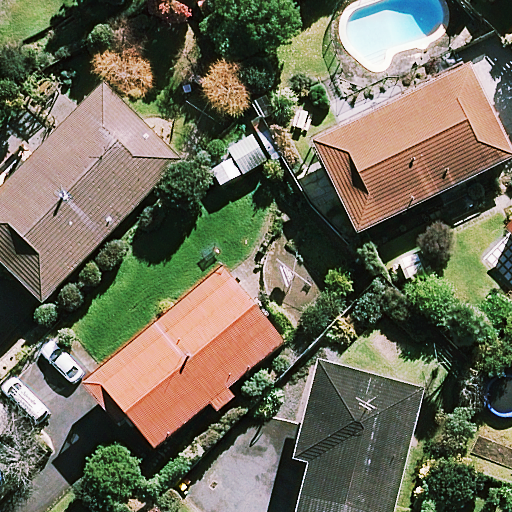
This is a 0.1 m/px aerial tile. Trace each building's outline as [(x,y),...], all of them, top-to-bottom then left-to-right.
[(511,166),(467,75),(314,150),(359,242),(511,166)] [(107,96),(34,170),(22,157),(0,179),(0,268),(41,309),(181,168),(107,96)] [(268,165),(248,130),(202,156),(222,191),(268,165)] [(511,219),(503,228),(511,237),(511,219)] [(129,425),(155,456),(209,411),(218,422),(239,404),(230,394),(283,349),(226,281),(88,396),(119,433),(129,425)] [(303,511),(395,511),(424,397),(322,372),(299,465),(314,469),(303,511)]
